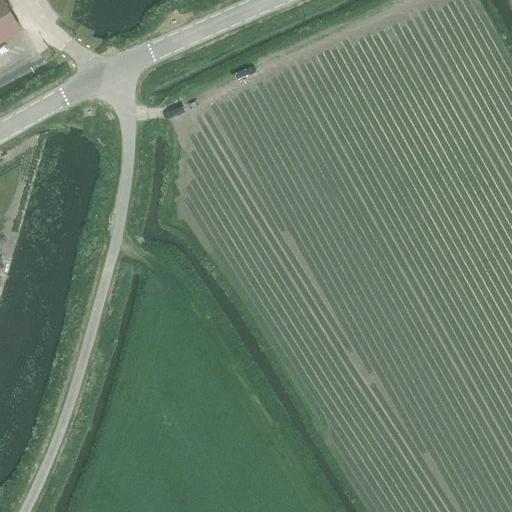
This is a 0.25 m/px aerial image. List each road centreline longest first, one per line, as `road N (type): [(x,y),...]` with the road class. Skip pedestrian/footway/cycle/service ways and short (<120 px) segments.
road 1 (unclassified): [(25,511),(56,446),(123,204),(129,127),(116,72)]
road 2 (unclassified): [(116,72),(281,0)]
road 3 (unclassified): [(0,139),(116,72)]
